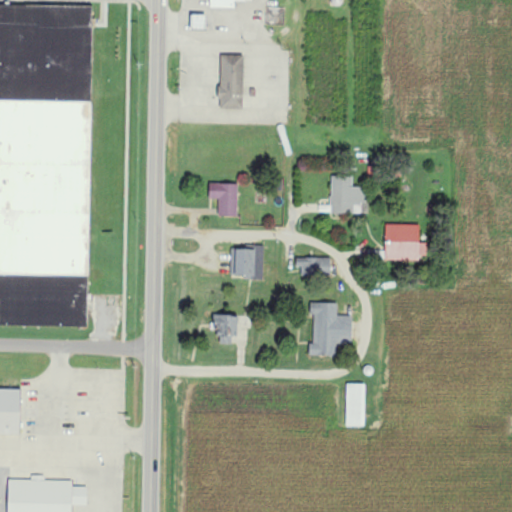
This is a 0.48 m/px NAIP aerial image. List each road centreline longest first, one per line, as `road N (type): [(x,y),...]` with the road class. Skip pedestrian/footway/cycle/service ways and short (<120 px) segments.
road 1 (primary): [(150,511),(160,0)]
road 2 (residential): [(153,368),(323,372),(361,360),(370,333),(367,296),(324,244)]
road 3 (residential): [(156,235),(293,235),(324,244)]
road 4 (residential): [(0,342),(153,346)]
road 5 (residential): [(190,0),(193,110),(158,110)]
